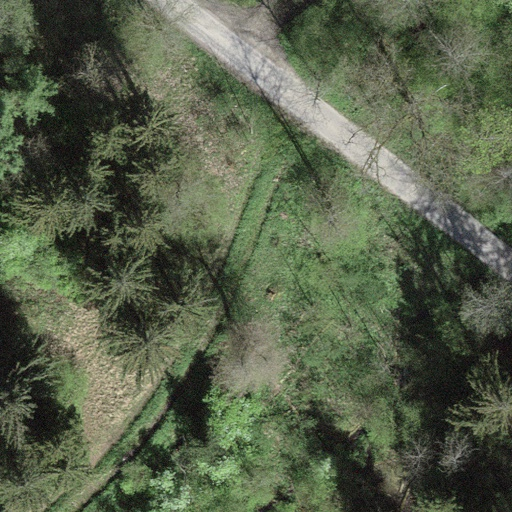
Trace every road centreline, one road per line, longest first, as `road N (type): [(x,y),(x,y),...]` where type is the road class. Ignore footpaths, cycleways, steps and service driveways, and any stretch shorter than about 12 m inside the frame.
road 1 (track): [(304,108),(183,390),(62,511)]
road 2 (unclassified): [(160,0),(511,276)]
